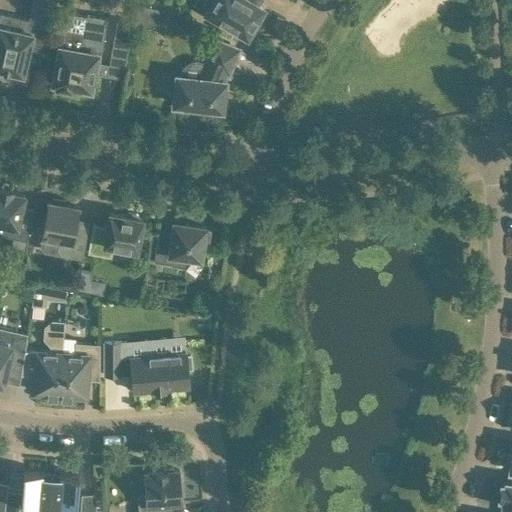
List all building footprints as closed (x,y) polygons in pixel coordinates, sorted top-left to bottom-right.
[(0,11),(0,12),(0,67),(23,72),(29,47),(42,50),(54,0),(32,0),(29,18),(0,11)] [(211,0),(205,10),(240,30),(238,33),(248,39),(258,21),(255,20),(263,6),(253,0),(211,0)] [(134,24),(150,28),(155,24),(159,8),(138,4),(134,24)] [(87,13),(86,15),(67,11),(61,45),(60,45),(56,65),(53,64),(51,77),(54,77),(53,80),(58,81),(58,84),(70,86),(71,84),(91,87),(98,47),(102,48),(108,17),(87,13)] [(117,19),(109,66),(124,69),(133,22),(117,19)] [(176,83),(173,103),(190,105),(190,108),(201,109),(201,106),(222,108),(223,103),(224,102),(225,100),(225,99),(226,97),(226,96),(226,94),(227,92),(227,91),(226,89),(226,87),(226,86),(225,84),(226,79),(223,79),(227,71),(229,72),(238,48),(219,41),(215,39),(199,76),(177,73),(176,83)] [(24,193),(12,191),(12,188),(0,185),(0,233),(27,239),(29,227),(34,207),(22,205),(24,193)] [(53,196),(53,200),(48,200),(42,235),(59,238),(57,249),(62,254),(83,258),(88,227),(74,225),(78,205),(64,202),(65,198),(53,196)] [(29,227),(36,229),(41,209),(34,207),(29,227)] [(128,211),(124,214),(109,211),(107,225),(93,222),(88,252),(111,256),(114,244),(137,249),(143,217),(139,217),(136,213),(128,211)] [(158,230),(155,250),(154,260),(184,264),(185,255),(201,257),(203,242),(208,243),(210,229),(205,229),(205,225),(174,221),(172,232),(158,230)] [(18,277),(21,264),(7,261),(5,274),(18,277)] [(65,279),(64,285),(77,288),(79,276),(71,275),(65,279)] [(77,289),(88,291),(91,279),(79,276),(77,288),(77,289)] [(31,297),(32,297),(35,282),(18,279),(18,280),(18,281),(18,283),(18,284),(18,286),(19,287),(19,288),(20,290),(21,291),(22,292),(23,293),(24,294),(25,295),(27,295),(28,296),(29,296),(31,297)] [(31,304),(46,305),(47,298),(66,299),(67,288),(35,282),(32,297),(31,304)] [(59,396),(62,352),(65,319),(51,318),(44,325),(43,337),(49,345),(49,350),(36,350),(35,366),(33,366),(33,374),(36,377),(34,379),(33,389),(44,390),(44,395),(59,396)] [(0,382),(2,383),(8,360),(22,363),(25,344),(27,332),(0,325),(0,382)] [(104,340),(104,374),(121,374),(121,355),(121,340),(104,340)] [(62,352),(59,396),(74,397),(74,393),(85,393),(86,383),(84,381),(87,378),(100,379),(102,343),(75,341),(74,352),(62,352)] [(121,355),(121,374),(132,374),(133,390),(154,389),(154,390),(156,390),(156,387),(163,387),(163,389),(165,389),(165,387),(189,385),(188,367),(192,367),(190,354),(186,354),(186,349),(130,355),(121,355)] [(137,496),(138,511),(170,511),(170,502),(182,501),(179,469),(175,469),(172,466),(164,467),(162,470),(143,472),(144,475),(141,477),(142,485),(145,487),(145,495),(137,496)] [(22,491),(7,489),(4,511),(3,511),(17,511),(20,506),(33,507),(39,510),(44,511),(45,511),(48,511),(51,475),(43,474),(44,471),(24,470),(22,491)] [(59,475),(51,475),(48,511),(59,511),(67,510),(76,510),(77,494),(79,474),(59,473),(59,475)] [(511,480),(506,480),(505,483),(502,482),(499,496),(503,497),(502,506),(511,507),(511,480)] [(80,511),(96,511),(96,507),(95,492),(81,493),(80,511)]
